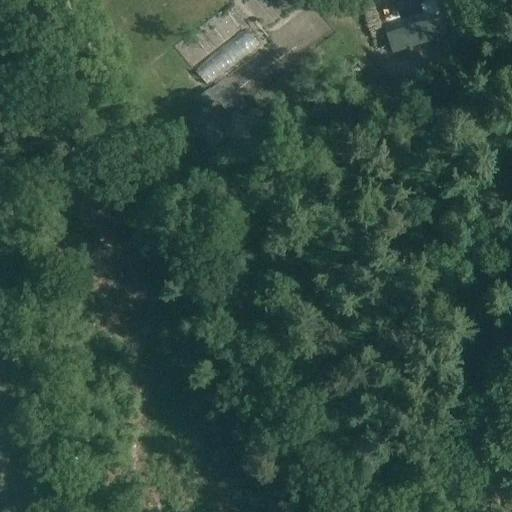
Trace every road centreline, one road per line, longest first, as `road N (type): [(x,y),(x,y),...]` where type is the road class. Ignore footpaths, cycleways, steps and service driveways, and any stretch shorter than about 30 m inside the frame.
road 1 (track): [(0,126),(62,511)]
road 2 (track): [(199,270),(39,0)]
road 3 (track): [(332,511),(199,270)]
road 4 (track): [(511,417),(415,511)]
